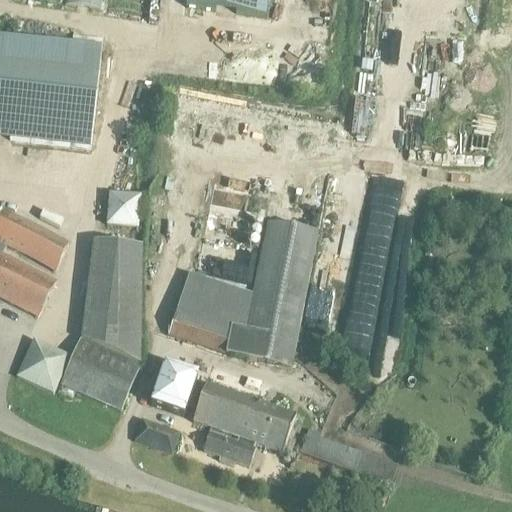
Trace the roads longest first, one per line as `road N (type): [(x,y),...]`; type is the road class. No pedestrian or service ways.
road 1 (tertiary): [(229,511),(0,420)]
road 2 (track): [(0,18),(166,43),(172,0)]
